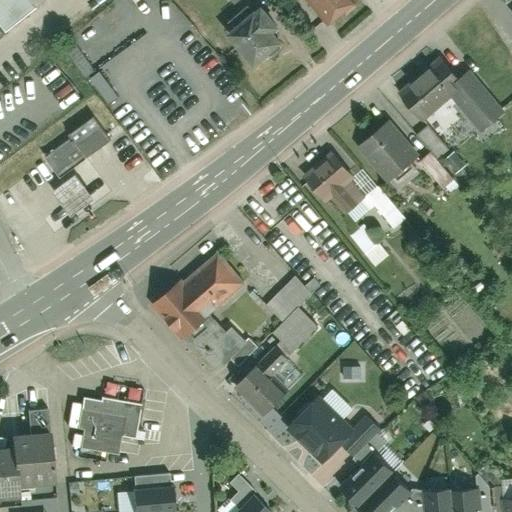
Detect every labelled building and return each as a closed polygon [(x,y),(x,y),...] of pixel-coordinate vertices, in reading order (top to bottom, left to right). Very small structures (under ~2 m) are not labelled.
[(0,0),(0,22),(7,31),(46,0),(0,0)] [(309,0),(332,27),(361,4),(357,0),(309,0)] [(228,36),(255,70),(285,46),(277,36),(282,32),(263,8),(228,36)] [(107,15),(76,36),(85,49),(115,28),(107,15)] [(480,132),(506,112),(475,71),(461,82),(444,61),(402,94),(424,123),(455,100),(480,132)] [(50,154),(43,159),(58,179),(110,142),(95,121),(69,140),(66,134),(46,148),(50,154)] [(423,161),(393,123),(358,150),(387,188),(423,161)] [(437,157),(447,151),(431,125),(421,131),(437,157)] [(326,205),(331,202),(344,218),(366,201),(353,184),(358,181),(337,154),(306,178),(326,205)] [(77,179),(54,195),(72,221),(95,205),(77,179)] [(376,265),(387,258),(365,226),(354,233),(376,265)] [(218,252),(151,309),(180,344),(247,287),(218,252)] [(296,274),(268,305),(286,321),(314,290),(296,274)] [(294,364),(281,350),(237,391),(266,421),(291,398),(275,382),(294,364)] [(100,399),(100,403),(82,400),(77,430),(84,431),(81,450),(116,455),(119,436),(133,439),(139,405),(100,399)] [(321,405),(290,435),(320,467),(352,437),(321,405)] [(0,450),(0,494),(19,493),(18,482),(54,479),(48,408),(28,410),(30,436),(12,437),(13,449),(0,450)] [(376,452),(341,486),(360,505),(358,506),(363,511),(389,511),(411,491),(393,473),(395,471),(376,452)] [(178,473),(129,476),(131,511),(145,511),(181,510),(178,473)] [(482,511),(481,486),(454,488),(455,511),(482,511)] [(454,487),(427,489),(428,511),(455,511),(454,488),(454,487)] [(270,511),(251,494),(233,511),(270,511)] [(511,511),(511,496),(502,497),(503,511),(511,511)]
